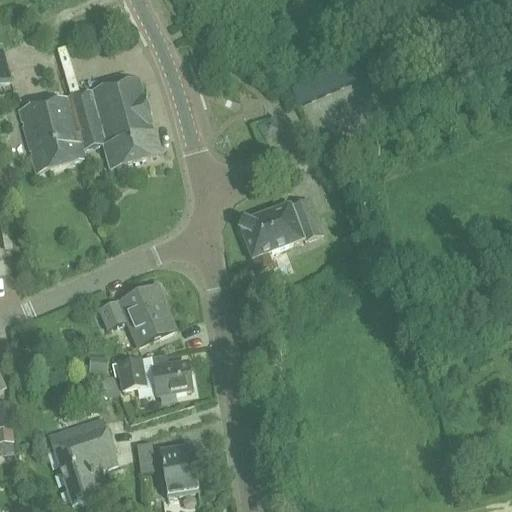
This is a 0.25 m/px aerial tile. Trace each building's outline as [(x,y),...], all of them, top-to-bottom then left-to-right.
[(0,99),(16,95),(6,59),(0,60),(0,99)] [(293,91),(300,107),(372,76),(365,60),(293,91)] [(140,82),(89,96),(68,101),(20,115),(23,125),(24,125),(25,130),(24,131),(30,154),(32,154),(33,159),(32,160),(37,178),(87,164),(84,154),(104,149),(111,175),(163,161),(156,135),(154,136),(152,128),(153,127),(145,99),(144,99),(140,82)] [(267,144),(282,136),(274,123),(260,131),(267,144)] [(0,221),(5,254),(13,252),(5,194),(0,194),(0,221)] [(322,240),(309,204),(292,210),(291,208),(272,215),(271,211),(259,215),(261,219),(246,225),(245,225),(241,234),(241,235),(252,264),(257,277),(274,271),(269,258),(305,244),(305,246),(322,240)] [(347,235),(347,236),(341,246),(350,251),(351,249),(356,240),(347,235)] [(164,307),(166,306),(158,286),(147,290),(148,293),(118,306),(117,306),(99,314),(108,335),(127,327),(138,352),(177,335),(164,307)] [(107,378),(109,362),(90,360),(89,376),(107,378)] [(113,368),(115,381),(119,380),(121,396),(148,391),(156,389),(153,372),(151,362),(143,363),(113,368)] [(158,401),(170,398),(192,395),(187,366),(153,372),(156,389),(158,401)] [(511,383),(493,386),(498,418),(511,416),(511,383)] [(0,433),(13,433),(11,406),(0,407),(0,433)] [(72,511),(100,503),(94,486),(105,483),(103,473),(118,469),(103,423),(49,441),(72,511)] [(139,464),(154,462),(152,444),(137,446),(139,464)] [(168,503),(199,498),(191,450),(161,455),(168,503)]
